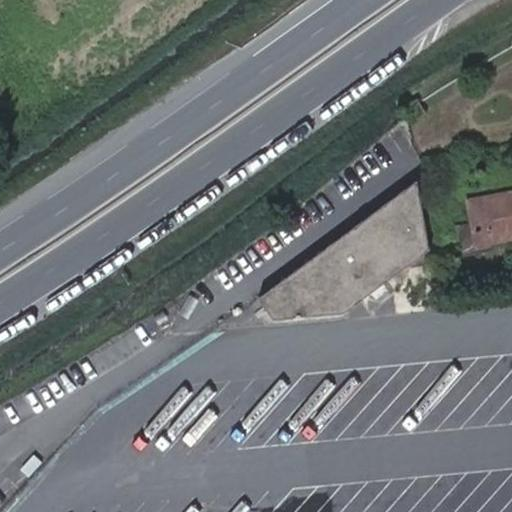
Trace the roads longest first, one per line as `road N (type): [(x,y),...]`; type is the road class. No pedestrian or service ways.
road 1 (secondary): [(0,307),(441,0)]
road 2 (unknown): [(0,451),(157,355),(391,176)]
road 3 (secondary): [(374,0),(112,191),(0,258)]
